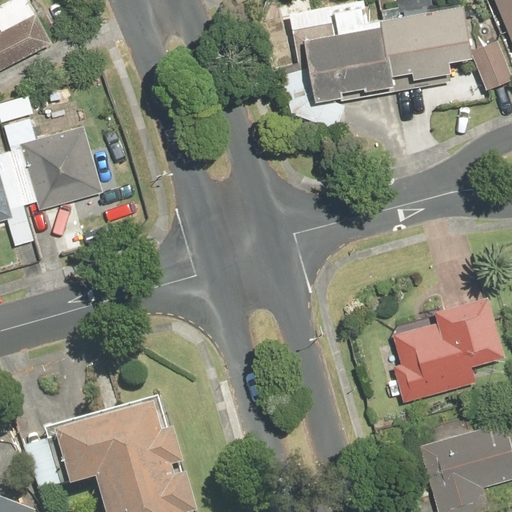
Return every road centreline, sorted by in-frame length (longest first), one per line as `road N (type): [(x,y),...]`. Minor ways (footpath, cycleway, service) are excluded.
road 1 (tertiary): [(217,271),(126,0)]
road 2 (tertiary): [(271,241),(350,511)]
road 3 (tertiary): [(184,0),(271,241)]
road 4 (tertiary): [(283,511),(217,271)]
road 5 (residential): [(217,271),(0,331)]
road 6 (residential): [(447,193),(271,241)]
